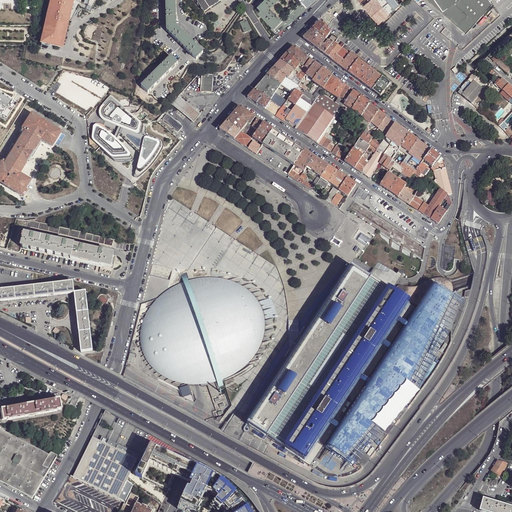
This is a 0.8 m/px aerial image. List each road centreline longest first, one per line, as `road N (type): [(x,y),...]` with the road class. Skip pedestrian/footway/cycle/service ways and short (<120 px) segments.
road 1 (secondary): [(306,511),(265,478),(0,328)]
road 2 (secondary): [(314,491),(0,326)]
road 3 (residential): [(235,96),(433,231),(442,230),(455,202),(457,166)]
road 4 (secondary): [(0,346),(249,482)]
road 5 (tertiary): [(134,287),(97,406),(44,507)]
road 6 (secondary): [(494,259),(472,333),(406,440)]
road 7 (residential): [(500,341),(490,441),(430,511)]
road 8 (residential): [(441,151),(289,36)]
road 9 (tertiary): [(204,130),(164,177),(134,287)]
road 10 (tertiary): [(134,287),(0,256)]
